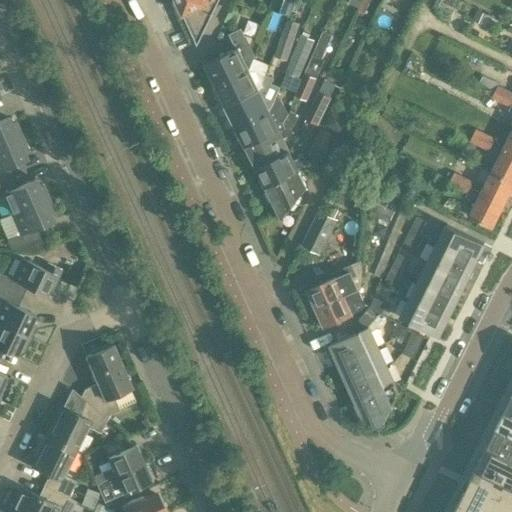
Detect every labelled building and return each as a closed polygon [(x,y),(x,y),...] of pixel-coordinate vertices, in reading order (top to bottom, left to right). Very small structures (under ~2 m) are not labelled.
[(216,3),(217,0),(176,0),(197,46),(217,6),(216,3)] [(275,0),(272,11),(286,16),(292,0),(275,0)] [(240,13),(231,7),(223,22),(233,27),(240,13)] [(480,24),(485,14),(477,10),(472,20),(480,24)] [(299,24),(286,20),(274,57),(287,61),(299,24)] [(237,48),(205,64),(215,85),(247,70),(254,58),(254,56),(241,29),(230,34),(237,48)] [(323,32),(313,54),(322,58),(332,35),(323,32)] [(314,41),(301,36),(285,73),(298,79),(314,41)] [(247,70),(215,85),(225,105),(264,87),(262,83),(270,65),(254,58),(247,70)] [(305,74),(295,96),(307,101),(317,79),(305,74)] [(511,99),(511,92),(498,85),(495,91),(511,99)] [(225,105),(235,126),(267,111),(262,101),(269,97),(264,87),(225,105)] [(319,91),(316,96),(306,119),(318,124),(331,97),(319,91)] [(511,105),(511,99),(495,91),(492,98),(511,107),(511,105)] [(268,113),(267,111),(235,126),(245,147),(284,128),(282,124),(288,115),(281,101),(275,99),(268,113)] [(340,116),(332,112),(325,125),(339,132),(343,124),(340,116)] [(245,147),(255,167),(287,152),(281,140),(293,134),(290,129),(297,118),(289,113),(288,115),(282,124),(284,128),(245,147)] [(0,121),(0,145),(22,136),(16,122),(12,124),(9,117),(0,121)] [(324,157),(334,136),(320,128),(309,151),(324,157)] [(476,129),(473,135),(492,145),(495,139),(476,129)] [(511,129),(502,149),(511,154),(511,129)] [(492,145),(473,135),(470,142),(489,151),(492,145)] [(0,181),(7,178),(3,169),(27,159),(24,152),(28,150),(22,136),(0,145),(0,181)] [(511,181),(511,154),(502,149),(491,171),(511,181)] [(303,155),(292,161),(287,152),(255,167),(266,189),(298,173),(296,170),(308,164),(303,155)] [(511,181),(491,171),(480,193),(504,204),(511,188),(511,181)] [(455,172),(452,179),(471,188),(474,182),(455,172)] [(298,173),(266,189),(281,219),(305,189),(298,173)] [(7,178),(0,181),(0,196),(1,195),(10,215),(48,198),(42,184),(38,186),(35,179),(12,189),(7,178)] [(471,188),(452,179),(449,185),(467,194),(471,188)] [(393,197),(370,185),(368,209),(391,220),(395,210),(389,207),(393,197)] [(466,197),(476,202),(469,215),(493,227),(504,204),(480,193),(471,188),(467,194),(466,197)] [(48,198),(10,215),(0,219),(0,224),(7,240),(12,251),(13,251),(32,253),(38,250),(30,231),(53,221),(51,214),(54,212),(48,198)] [(366,202),(359,199),(355,207),(362,210),(366,202)] [(412,207),(411,207),(404,203),(374,275),(381,278),(387,264),(412,207)] [(301,246),(321,256),(339,220),(319,210),(301,246)] [(410,230),(419,234),(425,221),(416,217),(410,230)] [(437,244),(475,263),(484,244),(447,225),(437,244)] [(419,234),(410,230),(403,243),(412,247),(419,234)] [(475,263),(437,244),(428,263),(466,281),(475,263)] [(392,266),(401,271),(407,258),(398,253),(392,266)] [(0,286),(16,294),(21,284),(44,295),(47,289),(51,291),(61,270),(46,262),(43,269),(21,258),(11,278),(0,272),(0,286)] [(346,272),(332,278),(308,289),(312,298),(310,299),(315,308),(358,288),(360,286),(363,264),(361,260),(344,268),(346,272)] [(428,263),(419,281),(456,299),(466,281),(428,263)] [(401,271),(392,266),(385,279),(394,284),(401,271)] [(419,281),(410,299),(447,317),(456,299),(419,281)] [(0,301),(0,323),(29,337),(36,324),(32,322),(35,315),(12,304),(16,294),(0,286),(0,299),(0,300),(0,301)] [(365,305),(358,288),(315,308),(319,318),(320,317),(324,326),(362,309),(365,305)] [(374,298),(368,309),(380,314),(385,303),(374,298)] [(447,317),(410,299),(400,318),(438,336),(447,317)] [(355,333),(369,327),(370,326),(378,316),(368,309),(368,308),(359,320),(351,324),(355,333)] [(0,348),(15,356),(18,349),(22,351),(29,337),(0,323),(0,348)] [(403,340),(409,329),(398,323),(392,334),(403,340)] [(339,363),(377,346),(369,327),(330,344),(339,363)] [(413,358),(424,336),(413,331),(402,353),(413,358)] [(80,396),(85,401),(107,419),(109,414),(119,410),(119,409),(135,403),(129,388),(131,387),(112,344),(107,347),(106,345),(90,352),(91,354),(85,356),(97,383),(84,389),(80,396)] [(339,363),(348,382),(386,365),(377,346),(339,363)] [(386,365),(348,382),(356,401),(364,398),(363,397),(394,383),(386,365)] [(364,398),(356,401),(367,424),(374,420),(375,422),(375,423),(376,424),(377,424),(378,425),(379,425),(380,425),(381,425),(382,424),(383,424),(383,423),(384,422),(384,420),(385,421),(399,391),(400,390),(400,389),(401,388),(401,386),(400,385),(400,384),(399,383),(398,383),(397,382),(396,382),(395,382),(394,383),(363,397),(364,398)] [(61,406),(46,436),(76,451),(88,427),(100,433),(107,419),(85,401),(78,415),(61,406)] [(511,414),(504,410),(495,428),(511,435),(511,414)] [(152,424),(149,418),(141,422),(144,428),(152,424)] [(511,436),(495,428),(486,446),(511,458),(511,436)] [(43,486),(49,489),(68,497),(76,481),(64,475),(76,451),(46,436),(31,466),(48,475),(43,486)] [(134,445),(124,450),(119,439),(103,447),(107,457),(106,457),(111,467),(93,475),(96,483),(142,463),(141,462),(143,461),(139,452),(138,453),(134,445)] [(511,458),(486,446),(475,467),(511,485),(511,458)] [(142,463),(96,483),(105,501),(151,481),(147,473),(148,472),(144,464),(143,465),(142,463)] [(511,511),(511,485),(475,467),(462,493),(462,494),(453,511),(511,511)] [(16,495),(10,509),(16,511),(70,511),(75,501),(68,497),(49,489),(44,499),(23,488),(18,496),(16,495)] [(142,499),(141,496),(121,504),(124,511),(163,511),(165,510),(161,501),(159,502),(155,493),(142,499)]
